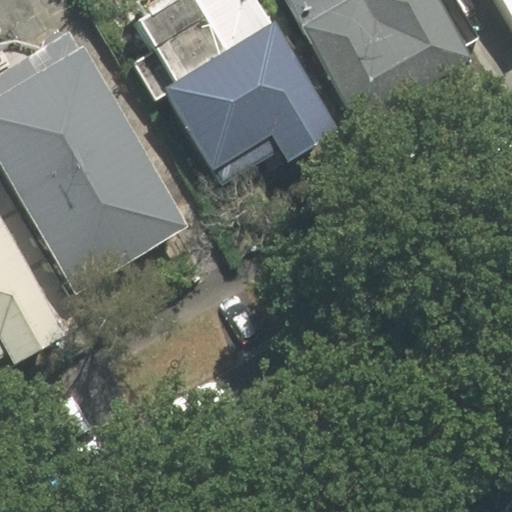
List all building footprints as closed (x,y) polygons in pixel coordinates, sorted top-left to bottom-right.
[(281,166),(331,137),(251,0),(240,0),(237,2),(235,0),(136,0),(126,6),(170,82),(158,89),(206,170),(264,137),(281,166)] [(292,0),(362,120),(466,60),(430,0),(292,0)] [(511,0),(493,0),(511,32),(511,0)] [(0,175),(70,296),(184,230),(75,43),(0,85),(0,175)] [(0,238),(0,354),(8,369),(59,340),(0,238)] [(511,511),(511,493),(478,511),(511,511)]
